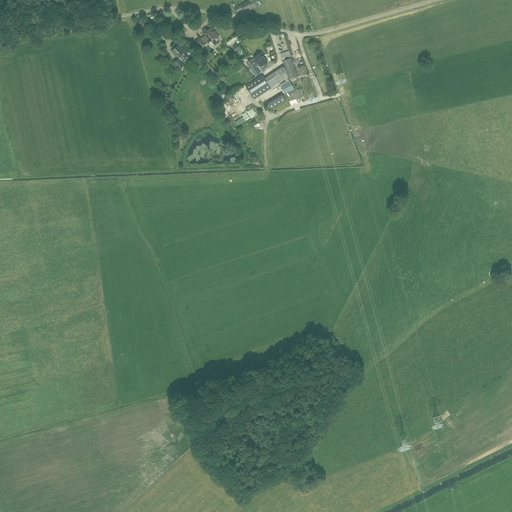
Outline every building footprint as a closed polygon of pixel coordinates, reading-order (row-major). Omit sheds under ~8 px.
[(236,13),(249,7),(251,10),(255,7),(254,4),(255,3),(253,0),(249,0),(234,8),(236,13)] [(137,23),(143,31),(148,27),(142,19),(137,23)] [(205,42),(207,41),(209,43),(211,41),(214,44),(218,41),(215,39),(219,36),(211,27),(207,30),(205,27),(202,31),(205,35),(204,36),(202,38),(200,37),(195,41),(202,48),(207,44),(205,42)] [(234,38),(226,43),(228,46),(236,40),(234,38)] [(173,50),(186,64),(195,56),(190,50),(191,50),(189,48),(188,48),(182,42),(173,50)] [(291,57),(289,50),(281,53),(283,60),(282,60),(284,66),(288,77),(289,80),(298,77),(291,57)] [(254,58),(258,64),(260,66),(264,64),(268,61),(264,57),(261,52),(258,55),(254,57),(254,58)] [(184,65),(178,58),(173,62),(180,69),(184,65)] [(251,59),(246,63),(250,69),(255,66),(258,64),(254,58),(252,60),(251,59)] [(220,78),(206,61),(204,63),(218,80),(220,78)] [(260,74),(255,66),(250,69),(256,77),(260,74)] [(284,66),(265,78),(272,88),(288,77),(284,66)] [(245,85),(254,99),(272,88),(265,78),(263,74),(245,85)] [(285,94),(294,88),(289,80),(280,85),(285,94)] [(305,98),(302,88),(287,94),(287,96),(285,97),(288,104),(290,103),(290,104),(299,101),(299,99),(301,98),(302,100),(305,98)] [(168,111),(173,107),(166,99),(161,103),(168,111)] [(239,104),(237,99),(226,104),(228,108),(239,104)] [(246,103),(230,112),(234,119),(236,118),(240,124),(257,114),(252,106),(249,108),(246,103)]
